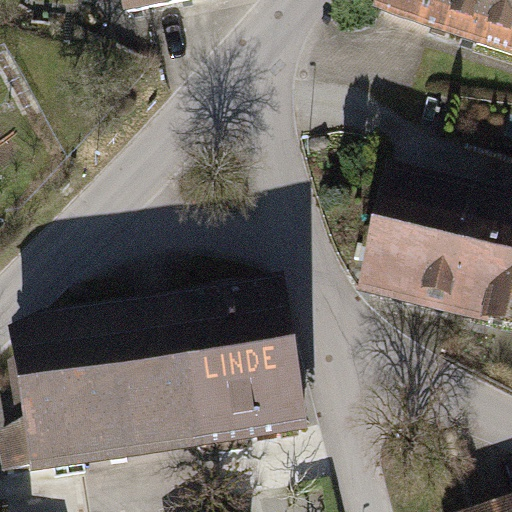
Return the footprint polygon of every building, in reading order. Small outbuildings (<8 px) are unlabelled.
[(122,0),(129,30),(271,0),(270,0),(122,0)] [(511,0),(376,0),(373,9),(511,54),(511,0)] [(511,196),(386,168),(356,297),(511,333),(511,196)] [(38,319),(4,335),(16,424),(0,433),(0,476),(24,473),(26,482),(306,437),(281,279),(38,319)] [(511,511),(511,503),(482,511),(511,511)]
